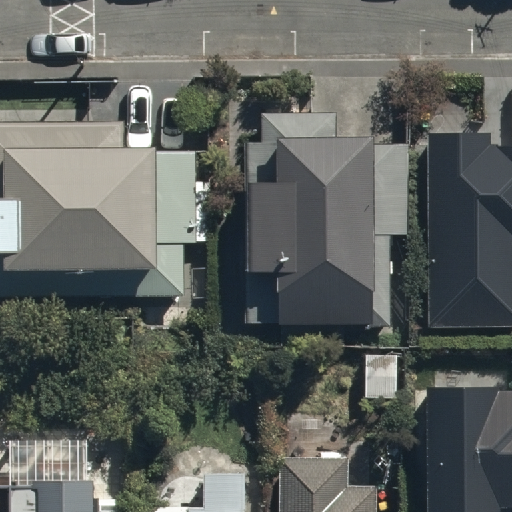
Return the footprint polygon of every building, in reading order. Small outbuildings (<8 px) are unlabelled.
[(260,148),(243,148),(243,333),(388,333),(387,243),(403,243),(403,151),(371,151),(371,140),(332,140),(332,120),(260,120),(260,148)] [(0,125),(0,297),(185,293),(184,248),(197,247),(195,150),(124,152),(124,123),(0,125)] [(428,332),(511,331),(511,146),(488,146),(489,136),(429,136),(428,332)] [(511,390),(423,391),(424,511),(496,511),(496,508),(511,507),(511,390)] [(345,465),(277,464),(275,511),(373,511),(374,492),(344,492),(345,465)] [(134,511),(247,511),(247,477),(203,477),(203,511),(134,511)] [(25,493),(25,501),(0,501),(0,511),(84,511),(85,493),(25,493)]
